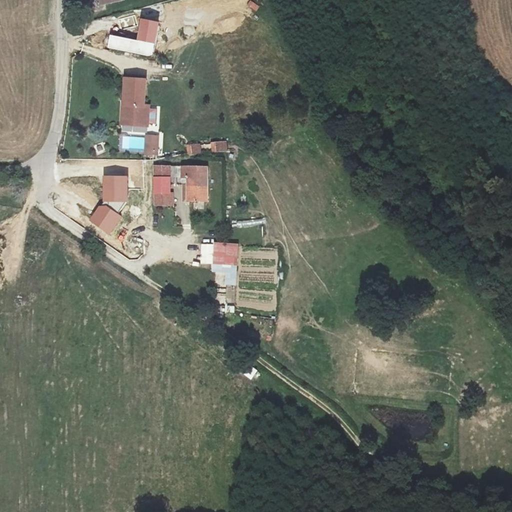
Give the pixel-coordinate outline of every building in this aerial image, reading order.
[(134,120),(134,125),(149,126),(150,106),(145,106),(147,80),(127,79),(126,100),(128,101),(127,105),(130,105),(130,110),(124,110),(123,119),(134,120)] [(211,142),(212,153),(229,151),(228,140),(211,142)] [(170,167),(156,167),(156,194),(171,194),(171,193),(171,183),(184,183),(184,200),(208,200),(208,167),(170,167)] [(171,194),(156,194),(156,205),(172,205),(172,193),(171,193),(171,194)] [(214,271),(237,272),(239,246),(216,245),(214,271)]
